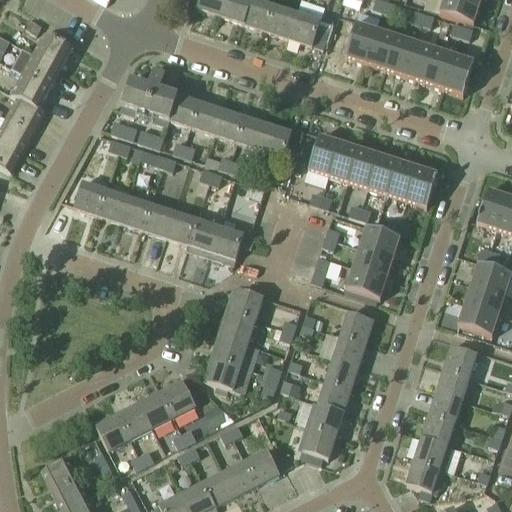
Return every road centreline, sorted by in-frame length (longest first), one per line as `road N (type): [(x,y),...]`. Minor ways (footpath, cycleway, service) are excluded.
road 1 (residential): [(23,248),(162,294),(166,323),(154,351),(120,374),(0,428)]
road 2 (residential): [(472,155),(368,492)]
road 3 (residential): [(147,36),(436,131),(472,155)]
road 4 (residential): [(23,248),(134,36)]
road 5 (residential): [(472,155),(511,30)]
